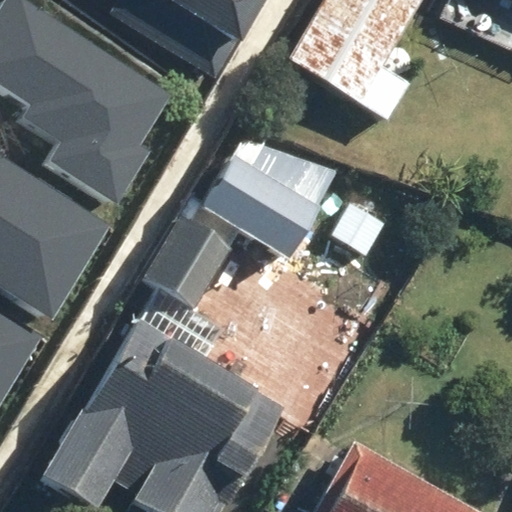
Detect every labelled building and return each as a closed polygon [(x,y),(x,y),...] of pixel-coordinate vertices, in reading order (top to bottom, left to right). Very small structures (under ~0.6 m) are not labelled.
[(7,124),(47,148),(36,166),(105,209),(139,155),(130,150),(163,97),(4,0),(0,0),(0,101),(15,111),(7,124)] [(144,0),(226,47),(253,0),(144,0)] [(409,0),(309,0),(272,58),(373,121),(398,82),(369,64),(409,0)] [(328,168),(232,136),(187,207),(271,259),(328,168)] [(0,303),(37,327),(99,230),(0,167),(0,303)] [(376,222),(341,201),(321,234),(357,255),(376,222)] [(225,252),(172,219),(134,280),(187,313),(225,252)] [(208,511),(271,411),(120,317),(21,474),(77,508),(97,476),(119,490),(112,501),(120,506),(116,511),(208,511)] [(0,389),(32,340),(0,319),(0,389)] [(462,511),(334,438),(291,511),(462,511)]
